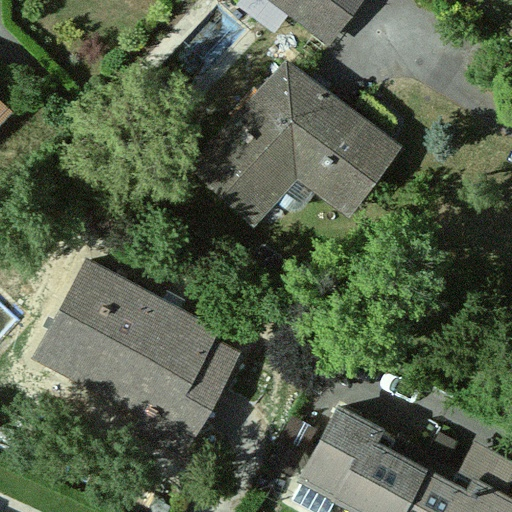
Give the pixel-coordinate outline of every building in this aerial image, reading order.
[(271,0),(328,43),(359,0),(271,0)] [(285,57),(187,160),(253,224),(295,178),(345,214),(399,143),(285,57)] [(0,119),(13,106),(0,92),(0,119)] [(216,337),(222,327),(90,254),(36,353),(143,413),(136,430),(183,456),(239,350),(216,337)] [(300,476),(365,511),(399,511),(427,459),(381,434),(387,423),(342,399),(300,476)] [(457,475),(427,459),(399,511),(511,511),(511,495),(506,493),(511,481),(511,457),(476,439),(457,475)]
